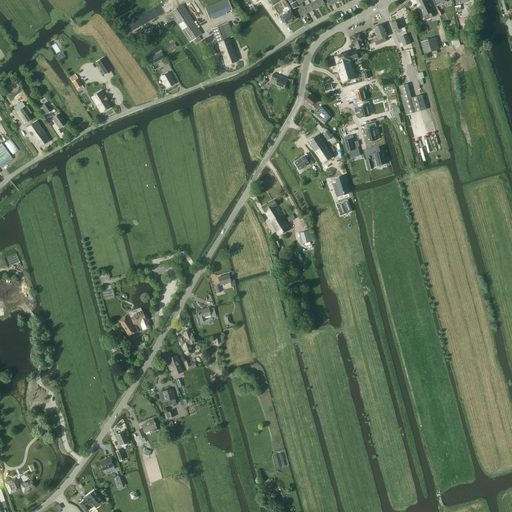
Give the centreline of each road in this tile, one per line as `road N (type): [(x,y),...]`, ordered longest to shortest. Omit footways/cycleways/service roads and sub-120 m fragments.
road 1 (tertiary): [(35,511),(108,427),(294,112),(305,67)]
road 2 (track): [(442,511),(375,257),(371,182),(352,109)]
road 3 (unclassified): [(0,186),(74,136),(247,66),(286,41)]
